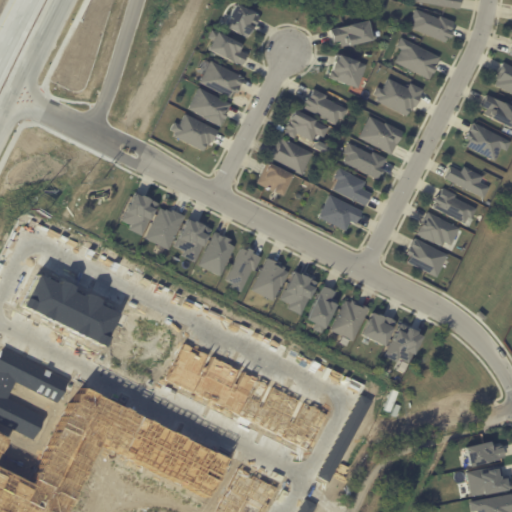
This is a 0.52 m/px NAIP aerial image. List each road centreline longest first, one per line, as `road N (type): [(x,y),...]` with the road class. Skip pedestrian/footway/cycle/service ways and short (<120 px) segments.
road 1 (residential): [(511,385),(491,350),(438,306),(170,171)]
road 2 (residential): [(487,0),(476,45),(363,268)]
road 3 (residential): [(291,46),(215,193)]
road 4 (residential): [(89,131),(136,0)]
road 5 (residential): [(383,462),(511,409)]
road 6 (secondary): [(0,113),(60,0)]
